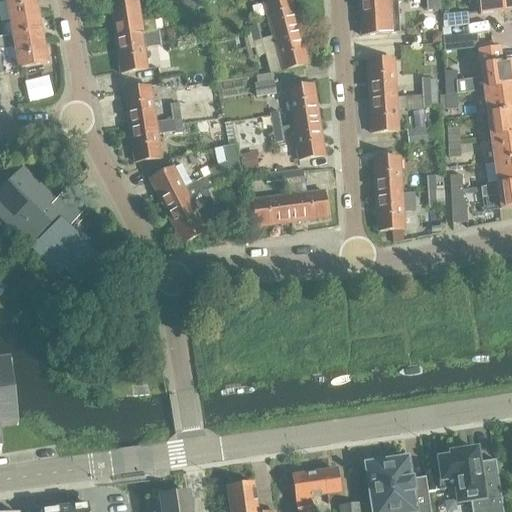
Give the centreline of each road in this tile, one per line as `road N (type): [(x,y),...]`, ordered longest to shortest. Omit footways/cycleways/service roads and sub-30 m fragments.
road 1 (tertiary): [(195,448),(511,404)]
road 2 (residential): [(357,262),(339,0)]
road 3 (residential): [(160,275),(357,262)]
road 4 (tertiary): [(0,477),(195,448)]
road 5 (residential): [(195,448),(160,275)]
road 6 (residential): [(160,275),(83,118)]
road 7 (residential): [(357,262),(511,237)]
